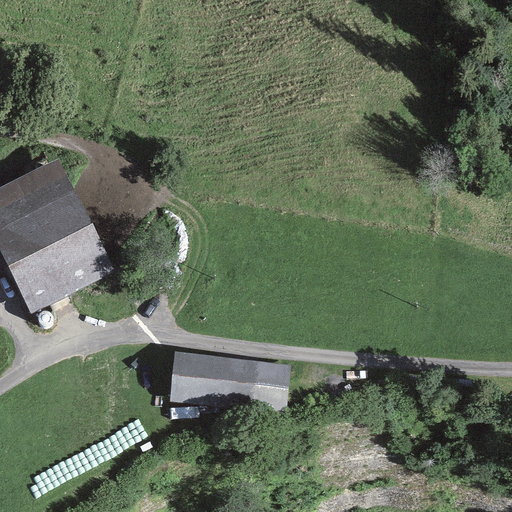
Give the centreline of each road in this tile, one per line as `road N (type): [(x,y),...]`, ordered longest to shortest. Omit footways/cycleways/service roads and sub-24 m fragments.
road 1 (track): [(511,368),(264,349),(144,329),(62,350),(0,387)]
road 2 (track): [(0,127),(85,141),(183,203),(196,225),(194,262),(186,285),(144,329)]
